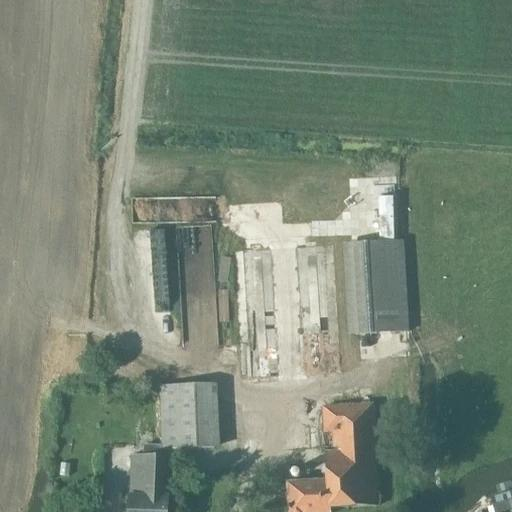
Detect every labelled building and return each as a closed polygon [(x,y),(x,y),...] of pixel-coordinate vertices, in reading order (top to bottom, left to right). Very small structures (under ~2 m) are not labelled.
[(410,334),(404,242),(343,246),(348,337),(410,334)] [(184,470),(215,469),(211,385),(159,387),(162,447),(162,451),(169,451),(183,450),(184,470)] [(303,486),(289,486),(290,511),(330,511),(331,511),(379,508),(373,406),(323,409),(325,434),(333,433),(334,453),(325,454),(326,484),(314,484),(314,481),(302,481),(303,486)] [(247,433),(251,414),(231,411),(227,429),(247,433)] [(130,495),(129,511),(167,511),(169,451),(162,451),(162,447),(144,447),(144,457),(143,495),(130,495)] [(503,511),(511,509),(511,493),(490,500),(494,511),(503,511)]
